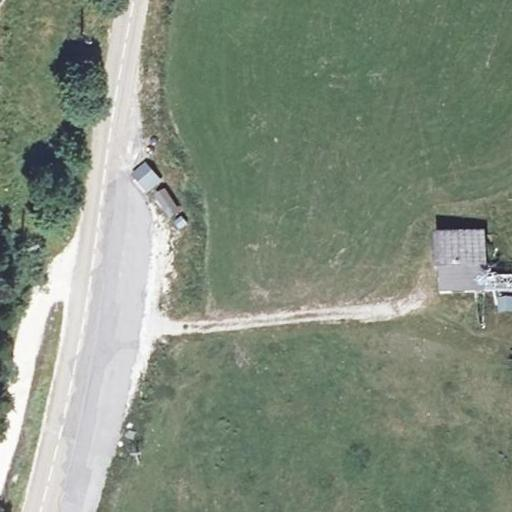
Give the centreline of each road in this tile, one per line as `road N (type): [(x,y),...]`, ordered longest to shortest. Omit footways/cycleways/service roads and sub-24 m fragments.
road 1 (tertiary): [(43,511),(97,258),(133,0)]
road 2 (track): [(387,310),(165,337)]
